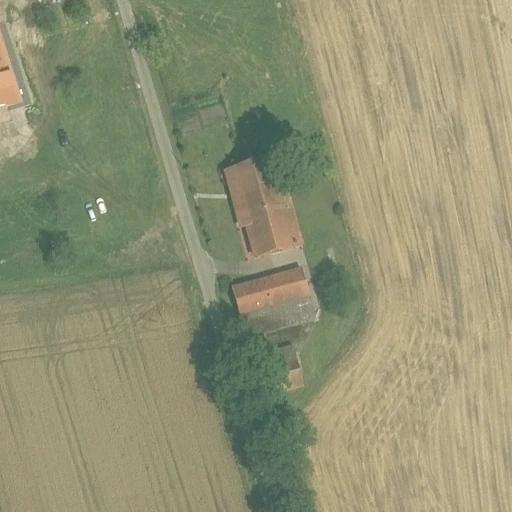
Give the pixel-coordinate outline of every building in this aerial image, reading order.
[(0,46),(0,110),(19,104),(0,46)] [(301,248),(276,159),(226,172),(232,194),(237,193),(256,260),(301,248)] [(332,186),(320,189),(324,209),(337,206),(332,186)] [(303,272),(233,291),(233,290),(231,291),(246,339),(315,320),(303,272)] [(293,348),(252,359),(262,397),(303,386),(293,348)]
